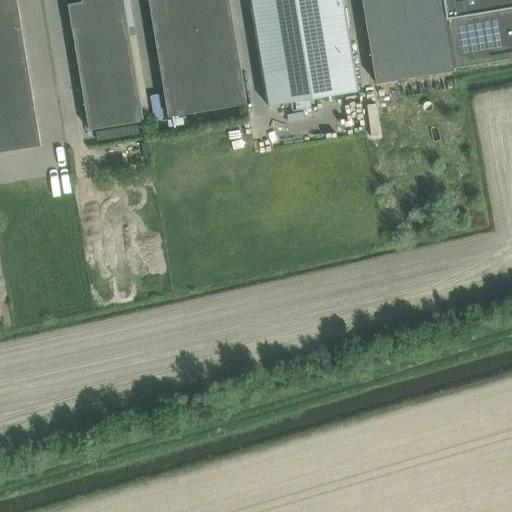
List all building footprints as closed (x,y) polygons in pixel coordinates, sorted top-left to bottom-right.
[(0,0),(0,151),(42,145),(20,15),(17,0),(0,0)] [(144,122),(125,0),(65,0),(67,5),(69,5),(72,25),(90,129),(144,122)] [(248,104),(230,0),(149,0),(169,116),(248,104)] [(271,0),(272,6),(252,9),(255,29),(269,106),(359,91),(344,0),(271,0)] [(444,0),(362,0),(377,83),(456,70),(447,18),(444,0)] [(511,0),(444,0),(447,18),(456,70),(511,58),(511,0)] [(256,119),(229,125),(240,179),(267,173),(256,119)]
